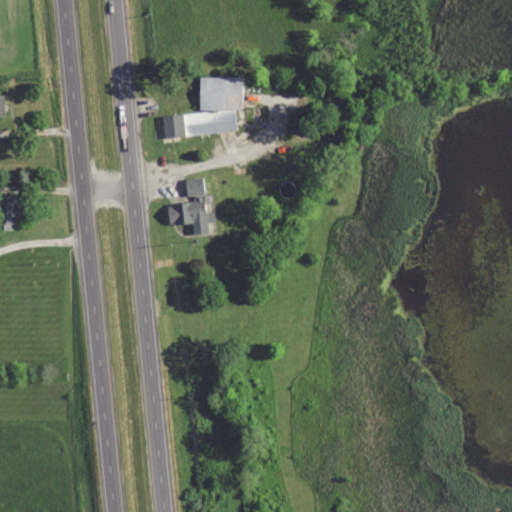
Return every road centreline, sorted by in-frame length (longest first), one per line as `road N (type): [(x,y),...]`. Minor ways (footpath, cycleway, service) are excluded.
road 1 (primary): [(166,511),(116,0)]
road 2 (primary): [(64,0),(113,511)]
